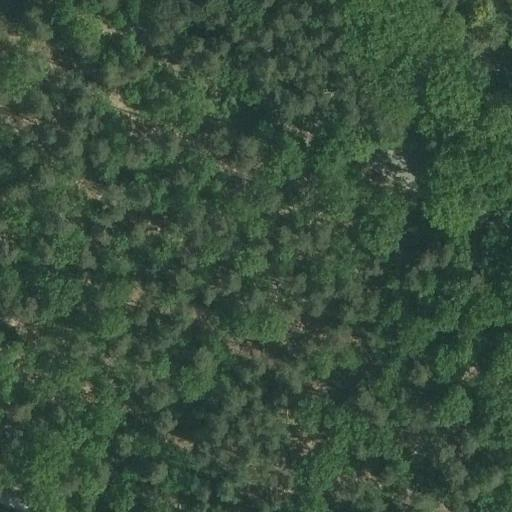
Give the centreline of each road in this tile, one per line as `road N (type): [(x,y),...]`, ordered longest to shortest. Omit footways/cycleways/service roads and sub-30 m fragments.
road 1 (unclassified): [(397,170),(93,0)]
road 2 (unclassified): [(397,170),(429,77),(395,0)]
road 3 (unclassified): [(511,232),(397,170)]
